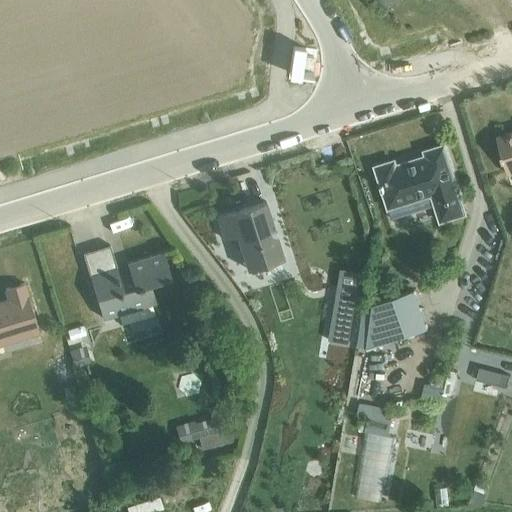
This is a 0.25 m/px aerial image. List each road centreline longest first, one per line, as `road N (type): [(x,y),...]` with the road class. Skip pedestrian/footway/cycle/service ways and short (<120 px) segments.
road 1 (residential): [(0,218),(356,110)]
road 2 (residential): [(356,110),(511,59)]
road 3 (residential): [(356,110),(335,43),(307,0)]
